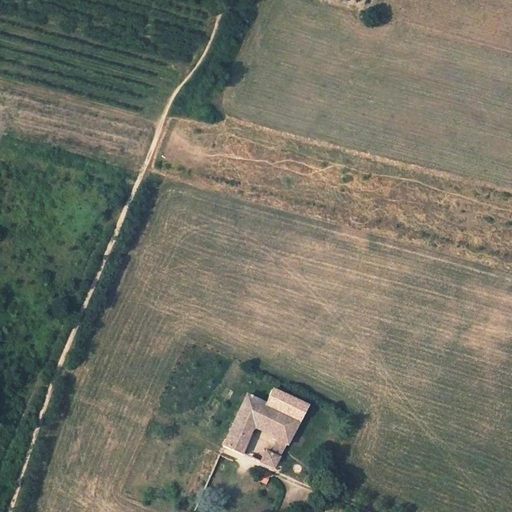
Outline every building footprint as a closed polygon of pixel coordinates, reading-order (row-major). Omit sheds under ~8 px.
[(287,442),(306,406),(272,390),(264,405),(245,396),(221,447),(241,455),(248,440),(243,437),(249,425),(272,435),(287,442)] [(272,435),(270,438),(277,441),(285,445),(287,442),(272,435)] [(277,441),(274,446),(282,450),(285,445),(277,441)] [(272,469),(282,450),(274,446),(271,454),(264,451),(259,463),(272,469)] [(262,472),(257,481),(264,484),(269,476),(262,472)]
